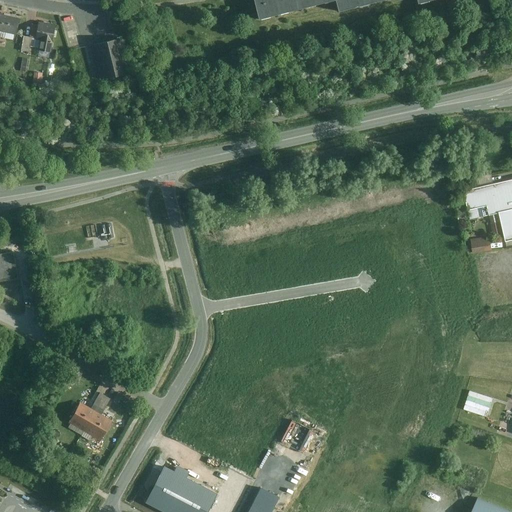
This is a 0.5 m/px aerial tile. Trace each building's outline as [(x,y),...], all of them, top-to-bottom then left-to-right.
[(335,0),(252,0),(258,21),(336,2),(335,0)] [(335,0),(336,2),(338,13),(391,0),(335,0)] [(20,19),(0,14),(0,31),(17,35),(20,19)] [(52,52),(56,25),(40,23),(39,25),(33,25),(30,38),(25,37),(22,50),(30,51),(30,48),(52,52)] [(129,74),(121,39),(92,46),(100,81),(129,74)] [(43,74),(35,73),(34,82),(42,83),(43,74)] [(511,176),(509,178),(462,188),(468,207),(476,205),(478,215),(499,211),(505,235),(506,238),(511,236),(511,176)] [(491,215),(493,234),(501,234),(500,214),(491,215)] [(95,226),(86,228),(88,239),(97,237),(95,226)] [(470,236),(472,249),(492,246),(490,233),(470,236)] [(13,251),(0,253),(0,281),(18,278),(13,251)] [(470,390),(464,409),(488,416),(494,397),(470,390)] [(86,430),(107,394),(101,391),(92,407),(82,402),(70,421),(86,430)] [(107,394),(86,430),(102,439),(114,419),(103,413),(112,398),(107,394)] [(164,462),(145,498),(170,511),(204,511),(217,491),(185,474),(189,468),(176,461),(173,467),(164,462)] [(247,511),(271,511),(279,498),(260,488),(247,511)] [(511,511),(511,510),(480,498),(474,511),(511,511)]
